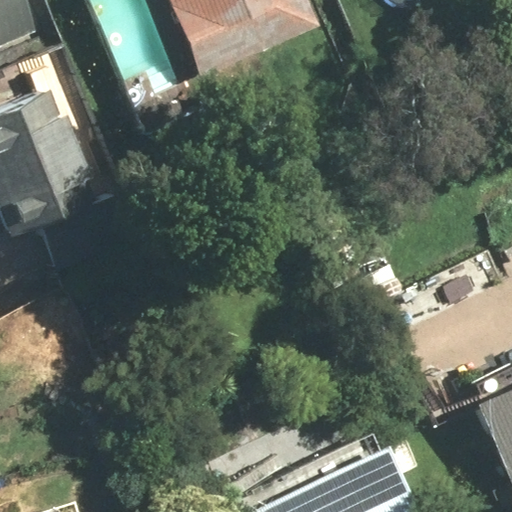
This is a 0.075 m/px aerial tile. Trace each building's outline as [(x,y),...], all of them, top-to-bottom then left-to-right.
[(0,0),(0,42),(38,25),(26,0),(0,0)] [(307,0),(161,0),(194,76),(318,24),(307,0)] [(47,82),(0,104),(0,219),(7,234),(98,190),(47,82)] [(511,363),(464,382),(511,501),(511,363)] [(412,511),(398,478),(419,469),(406,437),(385,446),(370,413),(204,484),(216,511),(412,511)]
